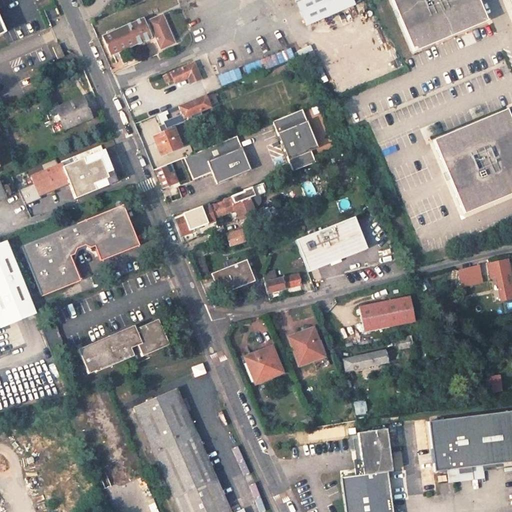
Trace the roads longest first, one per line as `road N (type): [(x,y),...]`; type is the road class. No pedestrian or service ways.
road 1 (residential): [(63,0),(203,322)]
road 2 (residential): [(203,322),(511,248)]
road 3 (residential): [(203,322),(286,511)]
